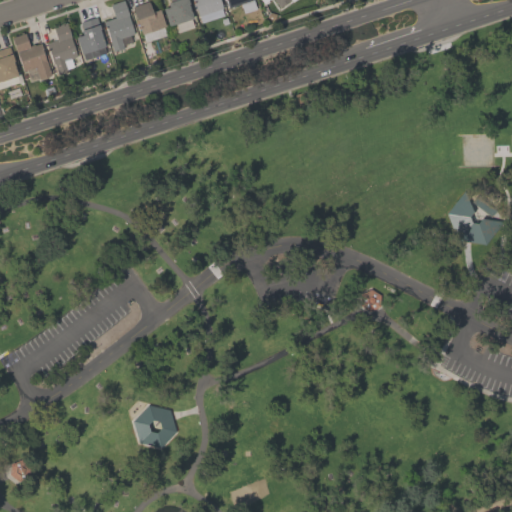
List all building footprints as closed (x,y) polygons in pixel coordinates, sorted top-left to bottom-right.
[(111,51),(104,26),(103,26),(101,21),(113,17),(108,4),(119,0),(122,0),(132,33),(118,38),(122,48),(111,51)] [(158,8),(163,26),(139,34),(130,6),(146,0),(150,11),(158,8)] [(167,0),(185,0),(187,3),(186,3),(191,18),(167,26),(161,8),(167,6),(165,2),(168,1),(167,0)] [(222,15),(200,22),(192,0),(218,0),(221,8),(220,8),(222,15)] [(224,0),(227,9),(242,5),(244,12),(254,9),(251,0),(224,0)] [(271,0),(278,9),(292,0),(271,0)] [(82,60),(74,37),(81,34),(79,30),(82,29),(79,21),(94,16),(99,28),(97,28),(103,45),(102,46),(104,52),(82,60)] [(75,56),(61,60),(64,69),(56,72),(53,63),(51,64),(44,42),(56,39),(51,26),(64,22),(75,56)] [(9,37),(23,32),(27,45),(38,41),(49,74),(38,78),(34,66),(21,70),(9,37)] [(0,48),(7,46),(12,61),(11,61),(15,75),(0,80),(0,48)] [(462,191),(445,214),(457,240),(466,242),(484,245),(501,222),(494,193),(462,191)] [(146,405),(133,421),(139,441),(158,446),(174,431),(169,410),(146,405)]
